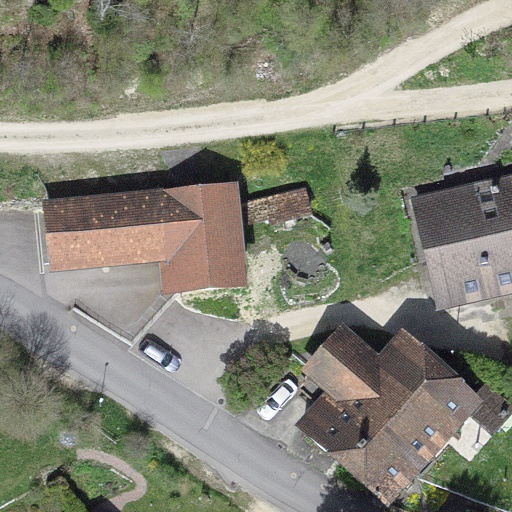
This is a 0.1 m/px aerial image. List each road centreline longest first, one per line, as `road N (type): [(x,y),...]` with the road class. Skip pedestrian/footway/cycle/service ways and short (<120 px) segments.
road 1 (track): [(511,90),(0,136)]
road 2 (residential): [(369,511),(225,442),(0,314)]
